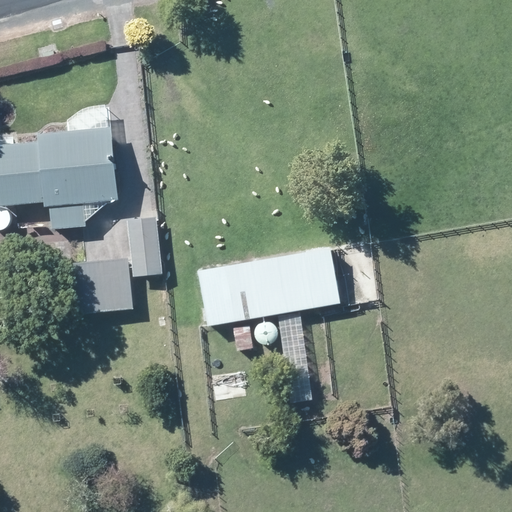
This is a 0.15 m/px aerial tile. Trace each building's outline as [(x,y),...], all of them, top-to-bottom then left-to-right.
[(0,144),(0,190),(1,203),(53,199),(54,202),(57,202),(59,226),(93,223),(91,199),(126,197),(120,124),(67,129),(46,130),(47,140),(0,144)] [(133,219),(140,274),(168,270),(162,215),(133,219)] [(253,259),(233,262),(242,319),(349,300),(340,243),(328,245),(253,259)] [(140,306),(137,273),(135,255),(89,259),(78,261),(83,311),(140,306)] [(225,306),(202,308),(203,321),(226,319),(225,306)] [(277,316),(235,323),(240,352),(282,344),(277,316)] [(210,326),(213,349),(229,347),(227,324),(210,326)]
